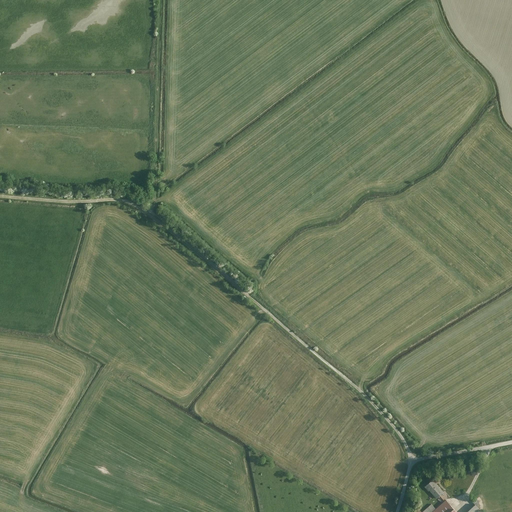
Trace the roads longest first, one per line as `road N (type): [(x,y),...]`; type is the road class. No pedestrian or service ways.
road 1 (track): [(361,391),(132,202),(0,195)]
road 2 (track): [(160,0),(156,190)]
road 3 (residential): [(361,391),(410,460),(511,442)]
